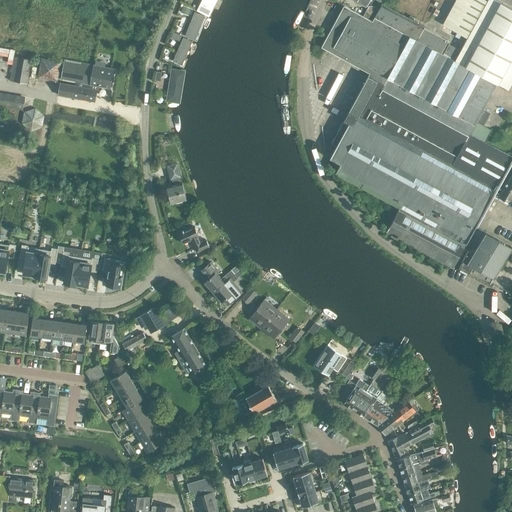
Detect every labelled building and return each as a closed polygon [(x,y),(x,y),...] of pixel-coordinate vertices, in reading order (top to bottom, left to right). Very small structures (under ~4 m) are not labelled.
[(201,0),(196,11),(209,17),(216,0),(201,0)] [(323,45),(320,50),(323,51),(368,76),(343,121),(348,124),(336,146),(330,158),(340,164),(336,173),(400,208),(388,231),(454,267),(484,211),(491,198),(507,168),(511,170),(511,174),(498,197),(509,203),(511,199),(511,156),(470,134),(476,122),(484,126),(491,113),(483,109),(497,84),(509,89),(511,83),(511,8),(500,3),(495,0),(487,0),(487,1),(486,0),(455,0),(443,25),(454,31),(467,38),(463,45),(474,51),(465,67),(459,63),(461,60),(464,61),(469,52),(453,43),(448,52),(446,50),(444,55),(441,53),(448,40),(424,27),(421,25),(413,21),(409,19),(378,3),(376,8),(372,6),(369,6),(365,13),(347,4),(346,3),(343,7),(327,37),(323,45)] [(191,8),(184,6),(181,11),(189,14),(191,8)] [(196,40),(205,18),(194,13),(185,35),(196,40)] [(183,66),(193,43),(183,38),(173,62),(183,66)] [(32,60),(14,56),(10,80),(28,84),(32,60)] [(84,83),(92,85),(96,65),(66,60),(62,80),(84,83)] [(110,88),(113,68),(96,65),(92,85),(95,85),(110,88)] [(180,105),(186,71),(171,69),(166,103),(180,105)] [(94,101),(96,90),(95,89),(95,85),(84,83),(83,87),(61,84),(59,96),(94,101)] [(25,96),(0,92),(0,106),(23,110),(25,96)] [(14,115),(2,112),(0,121),(0,122),(12,125),(14,115)] [(171,203),(177,202),(177,203),(187,200),(182,183),(181,183),(180,177),(181,177),(177,163),(167,166),(171,180),(172,179),(173,185),(167,187),(171,203)] [(197,252),(209,246),(206,240),(200,242),(198,237),(193,226),(179,233),(184,244),(191,240),(197,252)] [(494,275),(511,247),(487,233),(475,255),(468,251),(459,268),(490,284),(491,283),(492,283),(494,279),(494,275)] [(0,243),(0,271),(5,272),(8,256),(14,257),(16,245),(10,244),(10,245),(0,243)] [(22,245),(20,256),(26,257),(23,274),(35,276),(39,249),(28,247),(28,246),(22,245)] [(35,276),(34,276),(47,279),(50,261),(56,262),(58,249),(52,248),(51,251),(39,249),(35,276)] [(63,251),(61,265),(67,266),(64,283),(76,285),(77,284),(81,257),(69,255),(69,252),(63,251)] [(81,257),(77,284),(88,286),(91,270),(97,271),(99,259),(92,258),(92,259),(81,257)] [(118,286),(123,261),(103,258),(101,270),(106,271),(104,284),(118,286)] [(205,282),(213,292),(234,274),(231,270),(221,279),(216,274),(219,271),(211,262),(202,270),(209,278),(205,282)] [(238,278),(234,274),(213,292),(222,302),(224,300),(229,305),(243,292),(234,281),(238,278)] [(248,304),(256,294),(250,289),(242,299),(248,304)] [(250,318),(262,328),(277,310),(264,300),(250,318)] [(165,327),(155,309),(136,320),(143,332),(150,328),(153,333),(165,327)] [(19,311),(8,310),(5,332),(16,333),(19,311)] [(289,320),(277,310),(262,328),(274,338),(289,320)] [(29,313),(19,311),(16,333),(26,335),(29,313)] [(44,319),(33,318),(30,335),(42,337),(44,319)] [(44,319),(42,337),(53,338),(55,321),(44,319)] [(55,321),(53,338),(64,340),(67,322),(55,321)] [(100,343),(103,322),(92,321),(89,338),(91,338),(92,342),(100,343)] [(67,322),(64,340),(74,341),(77,324),(67,322)] [(114,324),(103,322),(100,343),(107,345),(110,341),(111,341),(109,352),(118,353),(119,345),(114,337),(115,331),(113,331),(114,324)] [(321,326),(316,322),(310,329),(316,333),(321,326)] [(77,324),(74,341),(84,343),(87,325),(77,324)] [(491,332),(494,333),(498,333),(500,330),(499,326),(496,324),(492,325),(490,328),(491,332)] [(296,341),(304,332),(298,327),(290,337),(296,341)] [(179,349),(174,352),(177,357),(182,354),(193,372),(206,365),(184,328),(171,336),(179,349)] [(147,339),(143,332),(122,344),(126,351),(147,339)] [(347,358),(328,345),(314,366),(329,376),(334,369),(338,372),(347,358)] [(356,364),(351,361),(342,374),(346,378),(356,364)] [(381,369),(376,366),(369,376),(374,379),(381,369)] [(111,380),(116,389),(131,380),(126,371),(111,380)] [(354,410),(370,385),(360,379),(352,391),(346,386),(339,398),(345,402),(344,403),(354,410)] [(116,389),(121,398),(136,389),(131,380),(116,389)] [(354,410),(364,416),(376,399),(383,391),(371,384),(370,385),(354,410)] [(255,413),(277,400),(269,385),(246,397),(246,398),(245,400),(245,401),(240,404),(246,414),(250,411),(253,413),(255,413)] [(19,421),(19,416),(22,394),(23,390),(16,389),(15,393),(4,391),(1,413),(11,415),(10,420),(19,421)] [(121,398),(127,408),(139,401),(143,399),(136,389),(121,398)] [(28,422),(36,423),(37,418),(40,396),(41,393),(33,392),(33,395),(22,394),(19,416),(29,417),(28,422)] [(364,416),(378,425),(394,413),(395,412),(391,408),(383,403),(389,397),(382,392),(376,399),(364,416)] [(36,423),(54,426),(58,395),(51,394),(51,398),(40,396),(37,418),(36,423)] [(395,412),(394,413),(402,423),(420,409),(412,399),(395,412)] [(122,410),(128,421),(145,411),(139,401),(127,408),(122,410)] [(134,431),(151,421),(145,411),(128,421),(134,431)] [(378,425),(388,441),(399,435),(404,433),(402,430),(405,427),(402,423),(394,413),(378,425)] [(432,418),(405,432),(412,444),(433,433),(430,427),(435,424),(432,418)] [(407,428),(408,430),(420,424),(417,420),(408,426),(407,428)] [(141,442),(157,432),(151,421),(134,431),(141,442)] [(286,424),(277,427),(279,432),(288,429),(286,424)] [(147,452),(164,442),(157,432),(141,442),(147,452)] [(405,432),(404,433),(399,435),(388,441),(389,441),(395,457),(405,452),(404,449),(412,444),(405,432)] [(294,446),(292,442),(282,445),(288,466),(298,463),(294,446)] [(432,442),(422,445),(424,451),(434,448),(432,442)] [(304,443),(294,446),(298,463),(309,460),(304,443)] [(288,466),(282,445),(272,448),(278,469),(288,466)] [(434,448),(397,460),(400,468),(413,464),(419,459),(420,462),(437,457),(434,448)] [(349,472),(367,466),(363,454),(345,460),(349,472)] [(253,461),(252,457),(241,460),(242,464),(247,481),(258,478),(253,461)] [(268,475),(263,458),(253,461),(258,478),(268,475)] [(413,464),(400,468),(402,477),(421,471),(419,463),(413,464)] [(247,481),(242,464),(233,467),(238,484),(247,481)] [(353,483),(371,477),(367,466),(349,472),(353,483)] [(293,476),(297,487),(313,482),(315,481),(312,471),(293,476)] [(402,477),(405,486),(428,479),(431,478),(430,473),(423,476),(421,471),(402,477)] [(174,473),(166,475),(168,482),(176,480),(174,473)] [(10,476),(4,476),(3,490),(9,491),(8,502),(16,502),(16,496),(33,498),(34,489),(32,489),(33,480),(10,478),(10,476)] [(375,489),(371,477),(353,483),(357,495),(371,491),(375,489)] [(428,479),(405,486),(408,494),(428,488),(429,488),(430,488),(428,479)] [(75,511),(76,501),(70,501),(72,488),(63,487),(64,480),(55,480),(51,510),(60,511),(60,510),(68,511),(75,511)] [(196,481),(188,484),(190,492),(194,491),(199,511),(218,511),(213,491),(215,491),(213,484),(199,488),(196,481)] [(313,482),(297,487),(299,496),(316,491),(313,482)] [(408,494),(411,504),(435,496),(434,493),(430,494),(429,488),(428,488),(408,494)] [(316,491),(299,496),(302,507),(324,500),(320,490),(316,491)] [(356,508),(375,502),(371,491),(357,495),(352,497),(356,508)] [(348,494),(340,496),(342,502),(350,499),(348,494)] [(82,502),(76,501),(75,511),(110,511),(112,496),(104,495),(103,500),(82,498),(82,502)] [(136,497),(128,496),(126,511),(150,511),(151,506),(152,498),(136,496),(136,497)] [(436,498),(414,505),(416,511),(414,511),(435,511),(433,505),(438,504),(436,498)] [(357,511),(378,511),(375,502),(356,508),(357,511)]
